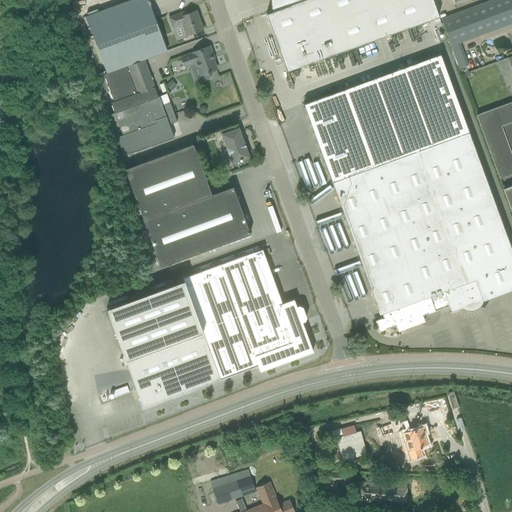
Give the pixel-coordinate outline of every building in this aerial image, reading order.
[(106,73),(145,59),(166,51),(147,0),(130,0),(86,16),(106,73)] [(303,0),(266,13),(287,71),(438,16),(432,0),(303,0)] [(511,0),(490,0),(441,18),(451,46),(511,23),(511,0)] [(186,11),(169,17),(172,27),(181,23),(186,35),(203,29),(196,10),(187,14),(186,11)] [(196,62),(201,75),(216,69),(212,59),(214,58),(209,46),(193,52),(193,53),(181,57),(185,67),(196,62)] [(511,251),(468,132),(440,54),(303,104),(331,182),(380,314),(382,313),(383,318),(375,321),(379,331),(395,325),(398,331),(420,323),(418,317),(449,306),(451,311),(450,312),(462,308),(463,308),(463,309),(464,309),(465,309),(466,310),(467,310),(468,310),(469,310),(470,310),(471,310),(472,310),(473,310),(474,310),(474,309),(475,309),(476,309),(477,308),(478,307),(479,306),(480,305),(480,304),(481,304),(481,303),(482,302),(482,301),(482,300),(511,289),(511,251)] [(106,73),(103,74),(114,102),(111,103),(114,113),(159,97),(145,59),(106,73)] [(171,80),(165,85),(171,91),(177,86),(171,80)] [(122,135),(116,137),(123,156),(173,138),(169,125),(177,122),(170,103),(162,106),(159,97),(114,113),(122,135)] [(511,101),(476,115),(482,132),(511,121),(511,101)] [(511,121),(482,132),(499,178),(511,173),(511,121)] [(229,156),(232,164),(250,157),(239,127),(221,134),(226,149),(225,149),(224,150),(224,151),(223,152),(224,153),(224,155),(226,156),(227,156),(228,156),(229,156)] [(198,135),(191,138),(197,153),(204,150),(198,135)] [(125,169),(161,267),(250,234),(232,186),(211,194),(193,144),(125,169)] [(511,185),(503,189),(511,213),(511,185)] [(125,360),(143,408),(257,365),(259,371),(313,351),(302,322),(304,321),(306,317),(302,307),(299,305),(296,306),(293,299),(282,303),(262,249),(106,306),(125,360)] [(61,377),(63,392),(70,391),(69,376),(61,377)] [(407,418),(392,423),(395,431),(400,429),(404,439),(407,449),(410,459),(425,454),(422,445),(428,443),(424,431),(426,430),(424,424),(412,428),(410,429),(407,418)] [(336,428),(339,439),(351,436),(348,424),(336,428)] [(307,438),(297,440),(302,458),(312,456),(307,438)] [(240,496),(255,492),(248,469),(231,475),(240,496)] [(339,488),(349,488),(349,472),(327,472),(327,481),(339,482),(339,488)] [(231,475),(212,481),(214,488),(212,488),(217,504),(240,496),(231,475)] [(395,505),(405,505),(406,483),(384,483),(384,484),(372,483),(372,482),(358,482),(356,500),(395,505)] [(280,511),(281,511),(294,511),(290,500),(278,505),(269,483),(255,489),(262,504),(246,511),(280,511)]
